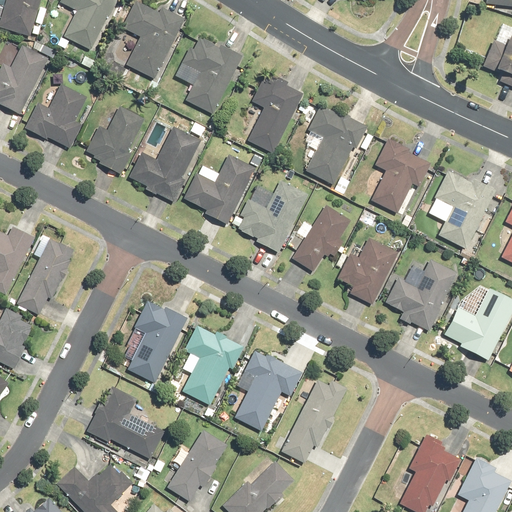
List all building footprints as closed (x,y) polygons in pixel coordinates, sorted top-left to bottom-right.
[(5,0),(0,18),(0,27),(30,37),(40,0),(5,0)] [(65,36),(89,48),(103,21),(105,22),(115,0),(60,0),(60,2),(78,11),(65,36)] [(139,37),(125,65),(155,80),(184,19),(162,8),(160,13),(135,1),(122,29),(139,37)] [(498,82),(511,87),(511,38),(510,37),(506,46),(494,40),(482,67),(501,74),(498,82)] [(193,85),(185,100),(213,114),(242,56),(220,44),(218,47),(203,39),(203,41),(199,39),(193,49),(189,47),(175,76),(193,85)] [(3,63),(0,68),(0,104),(19,114),(48,59),(22,46),(11,67),(3,63)] [(248,141),(273,153),(303,94),(286,86),(288,82),(277,77),(276,79),(265,74),(252,101),(264,108),(248,141)] [(38,103),(25,128),(47,139),(47,137),(70,148),(82,125),(75,122),(87,97),(61,84),(49,109),(38,103)] [(305,170),(333,184),(352,146),(356,148),(367,127),(349,118),(350,117),(339,111),(338,113),(320,104),(306,131),(321,138),(305,170)] [(99,163),(121,174),(131,154),(128,153),(145,119),(119,106),(107,131),(98,127),(86,151),(94,156),(93,157),(100,161),(99,163)] [(141,152),(129,177),(147,185),(145,189),(156,195),(156,193),(174,202),(185,181),(181,179),(200,141),(174,128),(157,160),(141,152)] [(360,147),(366,150),(373,136),(367,134),(360,147)] [(372,200),(397,213),(411,184),(419,188),(431,163),(408,152),(409,149),(388,138),(387,139),(375,165),(386,171),(372,200)] [(253,153),(248,164),(256,168),(261,157),(253,153)] [(196,172),(183,198),(206,210),(204,214),(227,225),(255,168),(228,155),(215,182),(196,172)] [(438,235),(466,249),(495,190),(473,179),(471,183),(447,171),(434,198),(452,206),(438,235)] [(280,180),(266,209),(248,200),(240,216),(244,217),(243,220),(239,227),(238,229),(241,230),(241,232),(253,238),(254,237),(257,239),(256,242),(279,253),(308,194),(280,180)] [(291,259),(313,273),(324,255),(327,257),(330,254),(333,256),(343,242),(338,239),(350,222),(326,206),(291,259)] [(511,236),(502,257),(511,261),(511,208),(505,222),(511,225),(511,236)] [(235,216),(231,224),(239,227),(243,220),(235,216)] [(0,231),(0,292),(6,295),(34,238),(12,227),(8,236),(0,231)] [(353,287),(350,293),(372,304),(398,252),(368,238),(359,258),(350,253),(337,279),(353,287)] [(48,239),(16,305),(38,316),(47,298),(51,299),(61,279),(62,279),(68,269),(66,268),(70,260),(68,259),(73,249),(58,242),(58,244),(48,239)] [(403,312),(400,318),(410,323),(411,322),(429,331),(458,273),(430,259),(417,285),(398,276),(385,303),(403,312)] [(459,347),(488,361),(511,311),(511,300),(489,289),(476,316),(457,307),(443,335),(460,344),(459,347)] [(145,334),(127,370),(155,384),(188,318),(165,307),(163,309),(148,301),(134,328),(145,334)] [(0,362),(13,369),(24,347),(22,346),(24,341),(25,342),(31,330),(30,329),(31,326),(20,321),(22,316),(5,308),(0,317),(0,362)] [(183,393),(210,405),(227,367),(232,370),(243,347),(225,338),(226,336),(216,331),(215,335),(197,326),(185,351),(199,358),(183,393)] [(234,418),(261,431),(281,392),(290,397),(302,373),(266,354),(265,356),(254,351),(244,371),(255,377),(234,418)] [(0,394),(8,383),(0,377),(0,394)] [(317,380),(280,452),(304,464),(313,445),(317,447),(326,428),(328,429),(334,417),(333,416),(347,388),(331,380),(328,385),(317,380)] [(95,414),(87,431),(109,442),(111,439),(150,459),(164,431),(129,414),(136,398),(111,386),(102,404),(99,403),(94,413),(95,414)] [(203,430),(166,487),(189,501),(199,485),(203,487),(216,465),(215,464),(227,445),(203,430)] [(414,472),(399,504),(416,511),(425,511),(429,505),(432,507),(446,480),(450,481),(460,459),(444,451),(445,448),(440,445),(442,442),(425,434),(408,469),(414,472)] [(462,511),(495,511),(511,481),(493,472),(495,468),(475,458),(456,495),(468,501),(462,511)] [(247,481),(222,505),(228,511),(262,511),(294,481),(275,461),(251,484),(247,481)] [(73,466),(55,484),(83,511),(116,511),(110,505),(132,482),(121,471),(120,473),(110,464),(98,476),(96,474),(89,481),(73,466)] [(61,511),(49,498),(33,511),(29,508),(24,511),(61,511)] [(162,511),(153,503),(145,511),(172,511),(168,509),(164,511),(162,511)]
